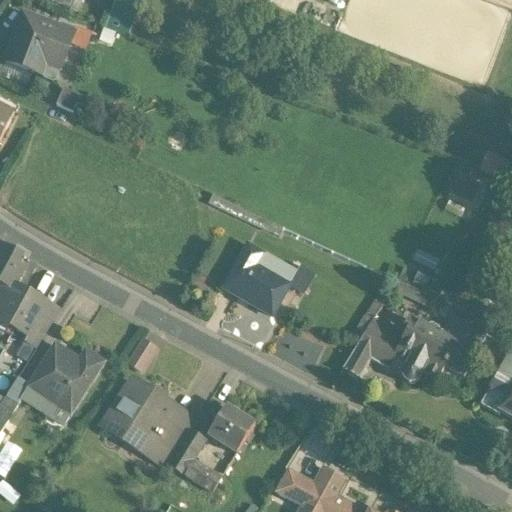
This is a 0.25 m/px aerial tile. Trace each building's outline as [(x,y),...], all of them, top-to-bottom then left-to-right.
[(35,0),(69,13),(73,2),(80,5),(82,0),(35,0)] [(141,0),(116,0),(104,33),(127,41),(141,0)] [(42,28),(22,20),(4,67),(41,81),(42,84),(52,88),(55,86),(73,40),(54,33),(54,34),(41,30),(42,28)] [(17,110),(0,100),(0,114),(12,120),(17,110)] [(0,114),(0,144),(12,120),(0,114)] [(478,217),(492,226),(511,193),(511,187),(501,181),(478,217)] [(282,231),(213,199),(209,207),(278,240),(282,231)] [(21,257),(0,245),(0,313),(1,314),(0,315),(0,325),(8,330),(13,319),(27,293),(14,286),(23,270),(16,266),(21,257)] [(295,276),(247,248),(222,291),(272,319),(290,288),(290,287),(289,287),(295,276)] [(300,268),(295,276),(289,287),(290,287),(290,288),(303,296),(314,277),(300,268)] [(428,298),(397,284),(391,293),(423,308),(428,298)] [(60,311),(27,293),(13,319),(32,330),(30,335),(41,341),(60,311)] [(441,339),(414,324),(401,347),(395,360),(406,366),(402,374),(401,377),(402,381),(404,384),(406,386),(410,387),(413,386),(416,385),(418,382),(422,375),(436,383),(444,368),(445,369),(448,364),(447,363),(456,348),(475,358),(486,338),(452,319),(441,339)] [(401,347),(368,329),(355,351),(371,360),(389,370),(395,360),(401,347)] [(128,367),(140,374),(154,352),(142,344),(128,367)] [(79,364),(55,349),(21,401),(63,429),(103,366),(86,354),(79,364)] [(371,360),(355,351),(342,372),(358,381),(371,360)] [(511,369),(504,365),(480,408),(498,417),(500,415),(511,421),(511,369)] [(172,411),(132,385),(103,430),(144,456),(147,452),(158,460),(169,442),(157,435),(172,411)] [(20,405),(7,397),(0,407),(0,428),(3,431),(20,405)] [(254,428),(225,410),(216,424),(211,421),(202,435),(212,442),(236,457),(254,428)] [(172,411),(157,435),(169,442),(179,449),(189,435),(194,425),(172,411)] [(168,467),(168,468),(183,478),(192,463),(193,463),(205,444),(189,435),(179,449),(168,467)] [(179,449),(169,442),(158,460),(168,467),(179,449)] [(193,463),(192,463),(183,478),(212,496),(221,481),(193,463)] [(346,484),(321,470),(312,486),(300,510),(298,511),(330,511),(337,499),(346,484)] [(312,486),(288,473),(274,496),(300,510),(312,486)] [(360,511),(337,499),(330,511),(360,511)]
